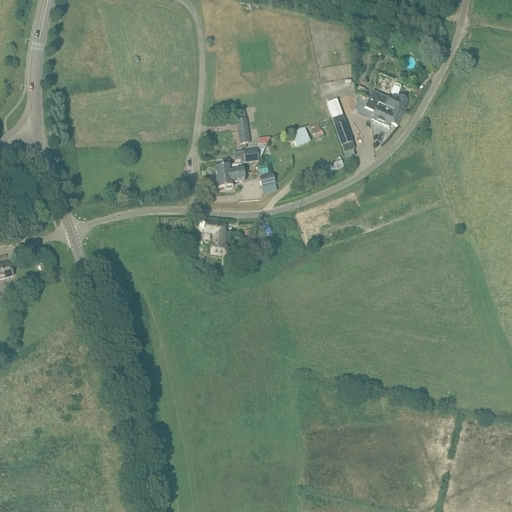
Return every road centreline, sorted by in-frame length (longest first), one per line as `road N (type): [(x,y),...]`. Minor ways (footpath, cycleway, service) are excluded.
road 1 (unclassified): [(193,210),(267,213),(359,176),(411,126),(452,50),(466,0)]
road 2 (tertiary): [(147,511),(130,416),(70,230)]
road 3 (unclassified): [(193,210),(201,50),(193,9),(182,0)]
road 4 (tertiary): [(39,140),(37,46),(47,0)]
road 5 (unclassified): [(70,230),(126,213),(193,210)]
